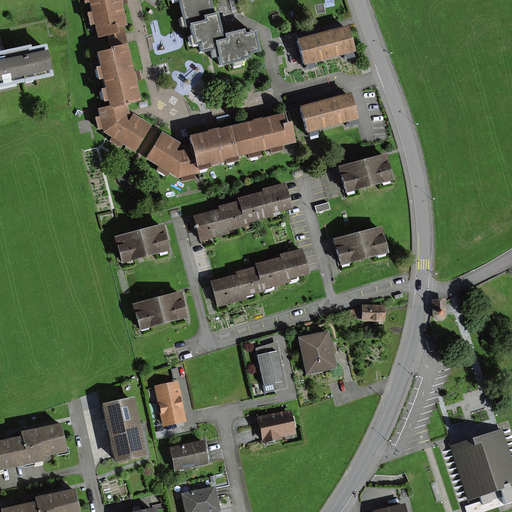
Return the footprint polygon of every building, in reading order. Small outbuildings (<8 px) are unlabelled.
[(87,0),(97,39),(115,35),(113,29),(125,27),(118,0),(87,0)] [(169,0),(170,2),(176,0),(178,0),(182,17),(178,18),(181,28),(189,26),(188,22),(201,19),(212,16),(207,0),(169,0)] [(225,41),(221,42),(221,41),(215,15),(212,16),(201,19),(188,22),(189,26),(191,36),(188,37),(190,46),(198,44),(200,53),(210,50),(212,58),(217,57),(219,66),(231,63),(232,67),(241,65),(240,60),(247,58),(246,54),(256,52),(252,34),(238,37),(238,33),(224,36),(225,41)] [(0,85),(49,75),(43,47),(28,51),(27,48),(2,54),(1,50),(0,49),(0,85)] [(110,51),(97,55),(100,68),(95,70),(97,79),(101,78),(104,91),(100,92),(102,101),(108,100),(110,108),(126,103),(137,101),(132,81),(133,81),(132,77),(132,74),(131,74),(124,47),(110,50),(110,51)] [(132,117),(128,124),(127,123),(126,121),(124,114),(127,114),(125,105),(126,105),(126,103),(110,108),(98,110),(100,118),(94,120),(96,130),(102,128),(103,131),(112,137),(109,143),(117,148),(121,142),(134,151),(149,127),(132,117)] [(247,153),(248,159),(258,156),(257,153),(270,149),(270,153),(280,151),(279,146),(293,143),(289,125),(283,126),(281,116),(260,121),(260,120),(256,121),(252,122),(253,123),(228,129),(234,157),(247,153)] [(189,138),(191,146),(198,171),(206,169),(206,167),(226,162),(226,164),(235,162),(234,157),(228,129),(215,132),(215,131),(211,131),(208,132),(208,134),(189,138)] [(173,151),(177,145),(161,135),(146,159),(159,167),(156,173),(164,178),(168,172),(177,177),(181,176),(182,183),(192,181),(191,174),(198,172),(198,171),(191,146),(183,148),(183,151),(176,153),(175,152),(173,151)] [(138,232),(115,238),(121,262),(167,250),(161,227),(138,232)] [(156,300),(133,306),(140,330),(185,317),(178,294),(156,300)] [(433,315),(435,320),(442,319),(444,314),(443,303),(433,303),(433,315)] [(361,307),(351,310),(350,320),(375,321),(375,324),(380,324),(382,324),(382,321),(383,321),(383,307),(361,307)] [(327,333),(298,339),(306,375),(334,369),(329,345),(327,333)] [(273,343),(255,349),(264,394),(283,389),(279,373),(273,343)] [(176,384),(156,388),(163,425),(184,421),(182,412),(178,391),(176,384)] [(131,401),(104,407),(116,461),(143,455),(137,428),(131,401)] [(266,418),(259,420),(263,441),(278,438),(278,436),(293,433),(289,414),(266,418)] [(11,436),(0,438),(0,473),(65,457),(57,425),(39,429),(11,436)] [(462,446),(453,449),(472,502),(511,488),(511,451),(505,431),(498,433),(462,446)] [(202,443),(170,449),(175,470),(210,463),(208,452),(204,452),(204,450),(202,443)] [(200,491),(182,495),(185,511),(216,511),(218,511),(213,488),(200,491)] [(26,504),(0,510),(0,511),(77,511),(73,493),(54,498),(26,504)]
